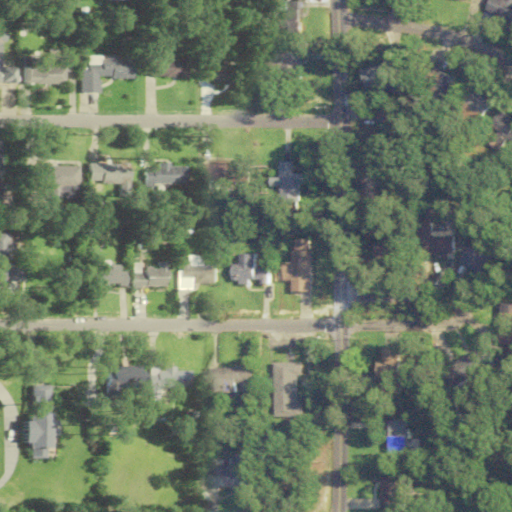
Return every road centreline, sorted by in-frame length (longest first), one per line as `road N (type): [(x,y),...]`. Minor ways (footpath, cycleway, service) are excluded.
road 1 (residential): [(338,0),(338,511)]
road 2 (residential): [(337,325),(0,325)]
road 3 (residential): [(336,121),(0,121)]
road 4 (residential): [(337,296),(437,293),(456,309),(443,324),(337,325)]
road 5 (residential): [(338,19),(441,34),(511,67)]
